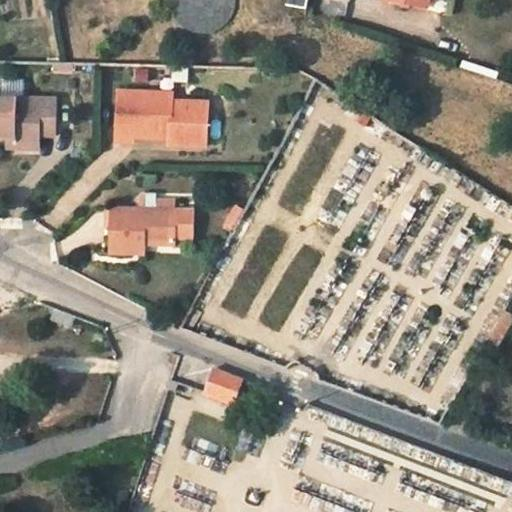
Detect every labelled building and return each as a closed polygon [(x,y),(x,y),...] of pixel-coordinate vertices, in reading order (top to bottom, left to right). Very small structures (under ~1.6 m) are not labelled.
[(9,28),(11,48),(50,42),(47,23),(9,28)] [(178,79),(190,79),(190,65),(178,65),(178,79)] [(4,98),(0,97),(0,134),(17,135),(17,144),(23,144),(23,138),(44,138),(44,133),(59,133),(61,99),(28,98),(28,83),(4,81),(4,98)] [(177,93),(123,93),(122,143),(138,143),(139,138),(174,137),(174,145),(211,144),(212,101),(177,102),(177,93)] [(195,238),(196,210),(160,210),(160,195),(145,195),(142,199),(142,210),(114,210),(113,260),(137,260),(136,248),(178,248),(177,239),(195,238)] [(511,313),(501,309),(491,337),(503,342),(511,318),(511,313)] [(208,394),(234,404),(243,380),(216,370),(208,394)]
